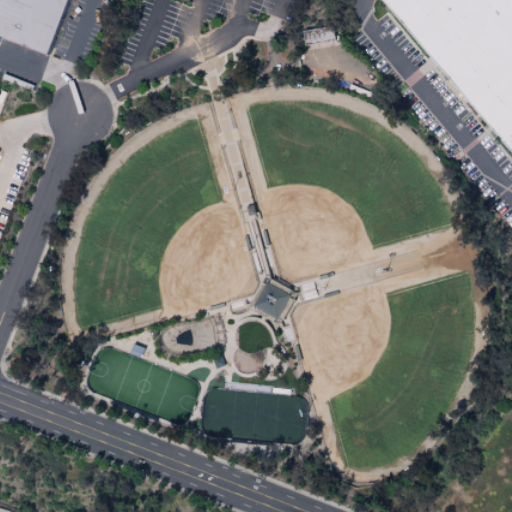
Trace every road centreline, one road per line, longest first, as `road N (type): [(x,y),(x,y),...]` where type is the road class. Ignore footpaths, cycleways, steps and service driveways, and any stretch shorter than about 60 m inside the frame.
road 1 (tertiary): [(294,511),(0,398)]
road 2 (residential): [(0,313),(79,113)]
